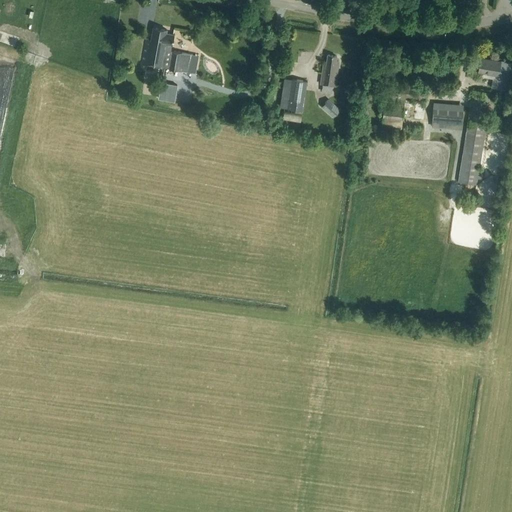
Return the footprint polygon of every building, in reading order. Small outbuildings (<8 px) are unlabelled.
[(167,68),(188,72),(191,54),(171,50),(172,44),(174,34),(167,33),(167,30),(153,27),(151,41),(147,40),(143,63),(164,67),(166,60),(168,60),(167,65),(167,68)] [(335,86),(339,62),(336,61),(337,56),(328,55),(326,66),(323,65),(321,83),(335,86)] [(498,75),(500,61),(481,58),(478,71),(498,75)] [(288,108),(303,111),(307,81),(292,79),(288,108)] [(426,83),(385,80),(381,123),(402,125),(404,99),(424,101),(426,83)] [(162,82),(158,98),(174,101),(177,85),(162,82)] [(483,171),(479,170),(491,92),(473,89),(458,182),(477,185),(478,179),(482,179),(483,171)] [(333,117),(340,109),(329,99),(321,107),(333,117)] [(463,110),(433,108),(432,121),(462,123),(463,110)]
